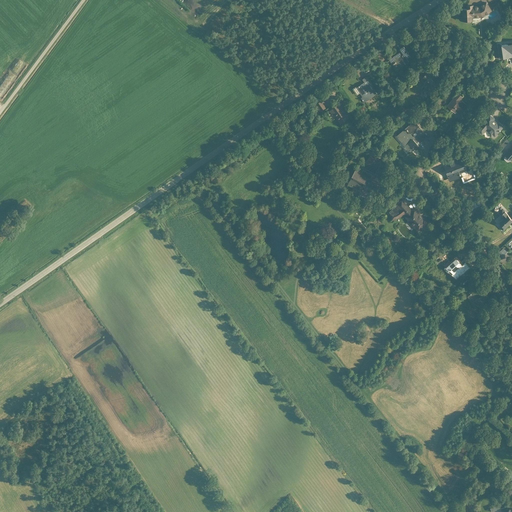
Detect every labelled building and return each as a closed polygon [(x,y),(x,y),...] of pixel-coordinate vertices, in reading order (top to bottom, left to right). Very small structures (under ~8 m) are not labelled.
[(494,10),(487,0),(486,0),(480,5),(475,5),(475,3),(469,4),(469,7),(463,7),(463,20),(475,19),(475,17),(483,16),(494,10)] [(395,66),(417,52),(410,41),(400,47),(402,50),(390,58),(395,66)] [(511,43),(502,45),(504,58),(511,56),(511,43)] [(427,95),(439,83),(433,77),(435,75),(429,70),(422,78),(428,83),(422,90),(427,95)] [(365,101),(378,93),(367,75),(363,77),(365,81),(356,87),(365,101)] [(464,96),(458,91),(447,104),(456,112),(458,110),(462,113),(470,105),(462,98),(464,96)] [(341,123),(351,116),(341,101),(330,109),(341,123)] [(495,136),(505,125),(491,113),(478,128),(483,133),(487,129),(495,136)] [(429,138),(415,119),(396,133),(410,151),(429,138)] [(366,183),(378,189),(384,177),(377,173),(383,161),(371,155),(365,166),(358,163),(346,186),(361,193),(366,183)] [(450,178),(469,170),(463,157),(445,164),(450,178)] [(420,231),(430,222),(416,206),(413,209),(402,197),(387,211),(396,221),(404,214),(420,231)] [(506,228),(511,221),(511,212),(510,214),(503,206),(498,211),(504,217),(499,221),(506,228)] [(457,279),(471,266),(460,253),(446,265),(457,279)] [(480,310),(491,300),(479,287),(468,296),(480,310)] [(511,511),(511,503),(503,507),(505,511),(511,511)]
